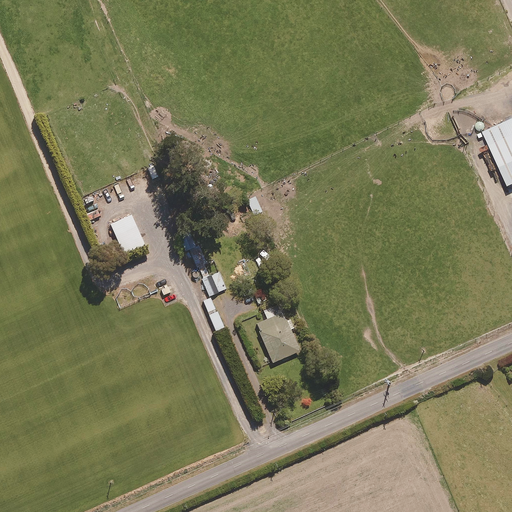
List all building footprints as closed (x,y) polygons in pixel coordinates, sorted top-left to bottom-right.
[(491,149),(499,166),(510,189),(511,187),(511,119),(484,133),(491,149)] [(499,166),(491,149),(485,152),(493,170),(499,166)] [(92,196),(80,201),(83,208),(94,202),(92,196)] [(261,212),(255,198),(248,201),(253,215),(261,212)] [(100,217),(97,211),(87,215),(90,221),(100,217)] [(145,247),(131,217),(111,226),(124,257),(145,247)] [(219,273),(210,277),(206,268),(208,267),(199,245),(188,250),(197,269),(199,268),(204,280),(202,281),(209,297),(226,290),(219,273)] [(244,261),(239,264),(246,278),(251,275),(244,261)] [(212,299),(203,302),(216,333),(225,330),(212,299)] [(273,365),(300,353),(291,332),(294,330),(290,320),(287,322),(283,314),(276,317),(274,310),(264,314),(267,321),(256,326),(273,365)]
